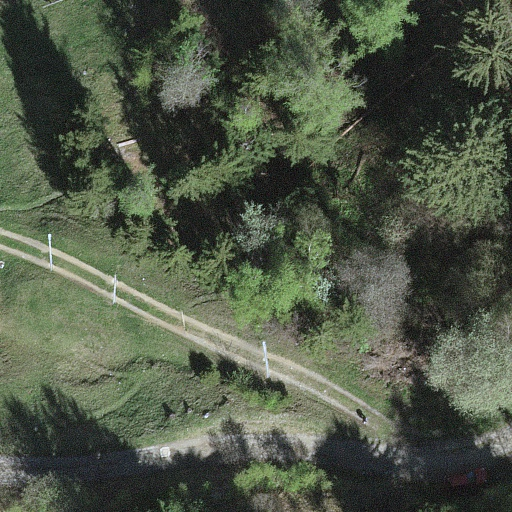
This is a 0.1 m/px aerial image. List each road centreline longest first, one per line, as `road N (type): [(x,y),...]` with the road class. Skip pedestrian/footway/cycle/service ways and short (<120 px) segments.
road 1 (track): [(0,486),(240,456),(402,459),(511,436)]
road 2 (track): [(416,456),(352,403),(0,236)]
